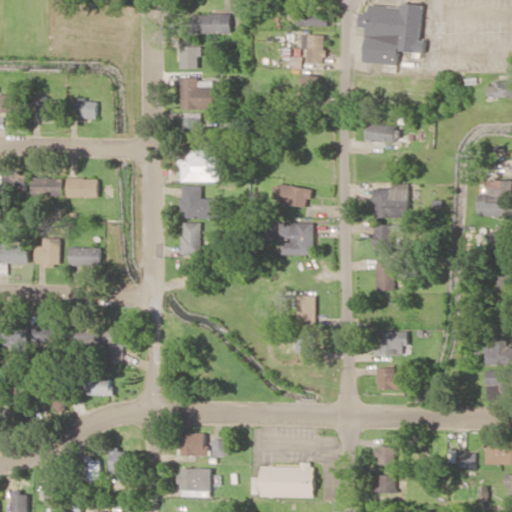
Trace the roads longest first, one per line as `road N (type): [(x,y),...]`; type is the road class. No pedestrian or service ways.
road 1 (residential): [(350,511),(347,0)]
road 2 (residential): [(152,0),(153,411)]
road 3 (residential): [(511,415),(153,411)]
road 4 (residential): [(153,411),(115,412),(0,460)]
road 5 (residential): [(153,153),(0,147)]
road 6 (residential): [(150,294),(0,291)]
